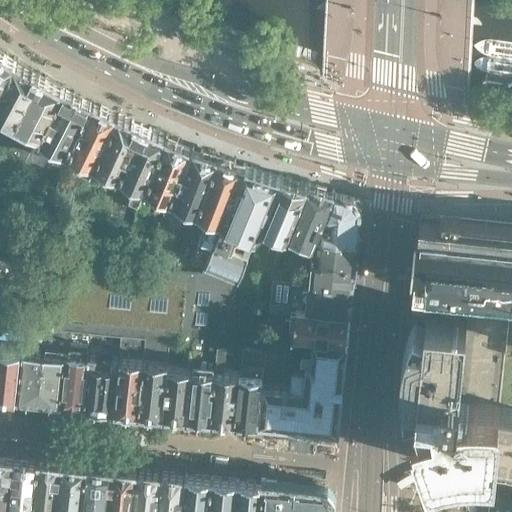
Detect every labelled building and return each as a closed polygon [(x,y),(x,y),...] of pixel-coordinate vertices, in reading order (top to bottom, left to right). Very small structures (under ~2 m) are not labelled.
[(0,86),(16,59),(0,48),(0,86)] [(0,109),(14,117),(39,71),(16,59),(0,86),(0,109)] [(33,144),(63,85),(39,71),(14,117),(25,123),(18,138),(11,134),(8,146),(17,175),(31,148),(33,143),(33,144)] [(64,156),(91,100),(63,85),(33,144),(46,150),(51,142),(62,148),(60,166),(65,169),(65,161),(64,156)] [(94,162),(117,112),(91,100),(64,156),(65,161),(87,171),(91,161),(94,162)] [(113,186),(141,123),(132,119),(117,112),(94,162),(114,172),(109,184),(113,186)] [(138,203),(166,135),(141,123),(113,186),(116,188),(122,175),(137,182),(135,187),(133,186),(128,198),(138,203)] [(165,212),(192,145),(166,135),(138,203),(153,209),(154,207),(165,212)] [(8,146),(0,145),(0,173),(17,175),(8,146)] [(196,209),(218,154),(192,145),(165,212),(175,217),(182,203),(196,209)] [(25,188),(25,170),(35,150),(31,148),(17,175),(23,189),(25,188)] [(215,237),(245,162),(218,154),(196,209),(209,215),(197,240),(211,247),(215,237)] [(286,232),(287,230),(307,181),(281,173),(245,162),(215,237),(230,243),(237,224),(252,230),(256,232),(258,228),(269,233),(272,227),(286,232)] [(315,233),(335,188),(307,181),(287,230),(311,241),(315,233)] [(357,238),(361,203),(360,201),(355,194),(355,195),(354,193),(335,188),(315,233),(357,238)] [(511,221),(420,212),(412,284),(414,284),(511,295),(507,348),(504,348),(504,349),(498,398),(499,398),(499,400),(511,401),(511,221)] [(217,345),(226,318),(256,232),(252,230),(244,249),(230,243),(215,237),(211,247),(202,272),(147,266),(126,264),(68,258),(37,273),(59,329),(145,338),(143,358),(138,408),(162,411),(167,365),(169,340),(217,345)] [(355,261),(357,238),(315,233),(311,241),(310,244),(316,245),(315,257),(355,261)] [(147,266),(148,258),(127,256),(126,264),(147,266)] [(355,261),(315,257),(311,257),(309,281),(352,285),(355,261)] [(350,309),(352,285),(309,281),(306,305),(349,309),(350,309)] [(498,398),(504,349),(504,348),(507,348),(511,295),(414,284),(414,285),(413,285),(408,330),(407,333),(405,338),(405,341),(403,346),(402,351),(401,357),(401,360),(401,365),(401,368),(400,376),(401,382),(402,390),(407,391),(407,390),(417,391),(416,403),(417,403),(419,408),(421,415),(446,408),(453,405),(454,397),(492,400),(499,400),(499,398),(498,398)] [(349,309),(306,305),(296,304),(295,319),(286,318),(284,332),(313,335),(347,338),(349,309)] [(39,398),(43,352),(29,351),(30,334),(22,333),(20,351),(16,396),(39,398)] [(337,428),(347,338),(313,335),(312,350),(302,349),(301,358),(306,359),(306,367),(293,365),(291,384),(262,381),(258,420),(337,428)] [(284,351),(285,336),(270,335),(268,350),(284,351)] [(234,418),(238,372),(223,370),(224,368),(226,346),(217,345),(214,369),(210,415),(234,418)] [(0,394),(16,396),(20,351),(0,348),(0,394)] [(186,413),(192,349),(184,348),(182,366),(167,365),(162,411),(186,413)] [(258,420),(262,381),(265,350),(241,348),(238,372),(234,418),(258,420)] [(210,415),(214,369),(199,368),(201,350),(192,349),(186,413),(210,415)] [(61,401),(66,354),(43,352),(39,398),(61,401)] [(114,406),(119,356),(111,355),(110,366),(95,364),(97,354),(88,353),(88,357),(83,403),(114,406)] [(83,403),(88,357),(66,354),(61,401),(83,403)] [(138,408),(143,358),(119,356),(114,406),(138,408)] [(492,455),(492,400),(454,397),(453,405),(446,408),(461,456),(477,455),(492,455)] [(511,401),(499,400),(492,400),(492,455),(506,457),(511,458),(511,401)] [(446,408),(421,415),(414,418),(430,463),(446,458),(461,456),(446,408)] [(0,511),(7,511),(13,456),(0,454),(0,511)] [(32,507),(37,458),(13,456),(7,511),(21,511),(22,506),(32,507)] [(55,511),(61,460),(37,458),(32,507),(31,511),(55,511)] [(80,511),(81,511),(86,463),(61,460),(55,511),(70,511),(71,511),(80,511)] [(132,511),(137,468),(86,463),(81,511),(132,511)] [(155,511),(160,470),(137,468),(132,511),(155,511)] [(181,511),(185,473),(160,470),(155,511),(181,511)] [(208,511),(212,476),(185,473),(181,511),(208,511)] [(411,481),(412,480),(412,479),(412,478),(412,476),(411,475),(410,474),(409,474),(408,473),(407,473),(406,473),(404,473),(403,473),(402,474),(401,475),(401,476),(400,477),(400,478),(400,479),(400,481),(401,482),(402,484),(404,484),(405,484),(406,485),(407,484),(408,484),(409,484),(411,482),(411,481)] [(233,511),(237,479),(212,476),(208,511),(233,511)] [(262,511),(265,481),(237,479),(233,511),(262,511)] [(328,511),(330,495),(324,487),(265,481),(262,511),(328,511)]
